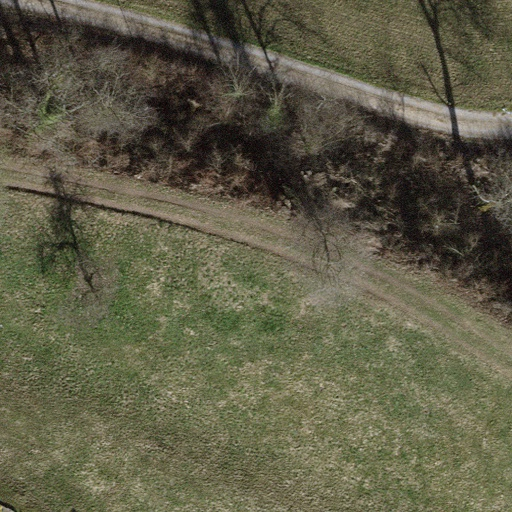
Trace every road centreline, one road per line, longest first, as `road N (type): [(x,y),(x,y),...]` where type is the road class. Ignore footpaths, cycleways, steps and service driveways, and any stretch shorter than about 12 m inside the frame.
road 1 (track): [(0,171),(274,234),(511,344)]
road 2 (track): [(32,0),(400,108),(511,124)]
